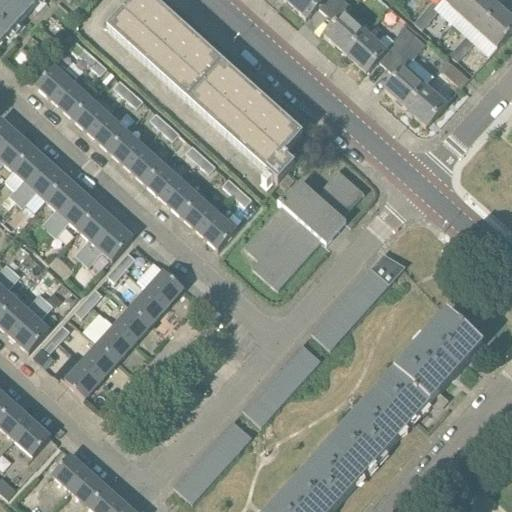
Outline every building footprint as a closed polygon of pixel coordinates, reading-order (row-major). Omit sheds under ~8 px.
[(0,0),(0,48),(28,18),(7,0),(0,0)] [(7,0),(28,18),(44,0),(7,0)] [(302,141),(262,104),(146,0),(137,0),(106,34),(270,181),(266,186),(271,191),(275,186),(278,189),(306,157),(296,148),(302,141)] [(317,11),(326,20),(341,2),(338,0),(288,0),(284,5),(305,24),(317,11)] [(445,0),(442,4),(460,20),(477,0),(445,0)] [(477,0),(460,20),(478,36),(500,12),(486,0),(477,0)] [(344,59),(366,35),(346,17),(351,11),(341,2),(326,20),(335,27),(323,40),(344,59)] [(414,27),(418,31),(437,9),(433,6),(414,27)] [(418,31),(422,34),(441,13),(437,9),(418,31)] [(478,36),(496,53),(511,34),(511,22),(500,12),(478,36)] [(377,65),(386,73),(416,42),(405,32),(393,43),(386,37),(378,46),(366,35),(344,59),(365,79),(377,65)] [(450,59),(453,63),(473,41),(469,38),(450,59)] [(453,63),(457,66),(476,45),(473,41),(453,63)] [(404,113),(426,89),(406,71),(425,50),(416,42),(386,73),(395,81),(383,94),(404,113)] [(88,70),(95,63),(83,52),(78,58),(77,60),(88,70)] [(106,73),(95,63),(88,70),(100,80),(106,73)] [(36,90),(54,107),(76,82),(58,66),(54,71),(36,90)] [(461,93),(469,84),(451,68),(443,77),(461,93)] [(72,123),(90,104),(72,88),(77,83),(76,82),(54,107),(72,123)] [(124,102),(131,95),(120,85),(113,92),(124,102)] [(426,89),(404,113),(425,133),(447,108),(446,108),(452,101),(442,92),(436,98),(426,89)] [(131,95),(124,102),(136,113),(142,106),(131,95)] [(72,123),(90,140),(108,120),(90,104),(72,123)] [(161,135),(168,128),(156,118),(149,125),(161,135)] [(90,140),(109,156),(126,137),(108,120),(90,140)] [(0,156),(16,139),(0,124),(0,156)] [(173,146),(179,138),(168,128),(161,135),(173,146)] [(109,156),(127,173),(145,153),(126,137),(109,156)] [(0,171),(2,168),(12,177),(33,154),(16,139),(0,156),(0,171)] [(197,168),(203,161),(192,150),(192,151),(185,158),(197,168)] [(127,173),(145,189),(163,169),(145,153),(127,173)] [(9,201),(15,207),(49,169),(33,154),(12,177),(22,186),(9,201)] [(209,178),(215,171),(203,161),(197,168),(209,178)] [(35,198),(45,207),(66,184),(49,169),(15,207),(22,213),(35,198)] [(145,189),(163,206),(181,186),(163,169),(145,189)] [(326,250),(334,241),(346,228),(342,224),(364,199),(338,176),(316,201),(300,187),(282,207),(280,205),(277,209),(280,211),(243,253),(257,266),(251,273),(276,296),(322,246),(326,250)] [(233,201),(240,193),(228,183),(222,190),(233,201)] [(41,230),(48,237),(82,199),(66,184),(45,207),(55,216),(41,230)] [(163,206),(181,222),(199,202),(181,186),(163,206)] [(245,211),(251,204),(240,193),(233,201),(245,211)] [(68,228),(78,237),(99,214),(82,199),(48,237),(55,243),(68,228)] [(181,222),(200,239),(217,219),(199,202),(181,222)] [(82,266),(105,241),(116,229),(99,214),(78,237),(88,245),(74,260),(82,266)] [(218,255),(231,241),(236,235),(217,219),(200,239),(218,255)] [(101,257),(111,267),(132,244),(116,229),(105,241),(82,266),(88,272),(101,257)] [(117,269),(124,275),(135,263),(127,257),(117,269)] [(392,286),(401,276),(383,259),(374,269),(392,286)] [(0,289),(13,275),(6,269),(0,276),(0,289)] [(107,280),(114,287),(124,275),(117,269),(107,280)] [(383,296),(392,286),(374,269),(365,279),(383,296)] [(0,323),(16,305),(6,296),(20,282),(13,275),(0,289),(0,323)] [(147,295),(167,312),(183,294),(164,276),(147,295)] [(374,306),(383,296),(365,279),(356,289),(374,306)] [(0,323),(0,331),(12,343),(46,305),(45,304),(60,288),(54,282),(25,314),(16,305),(0,323)] [(365,316),(374,306),(356,289),(347,298),(365,316)] [(84,305),(92,311),(102,300),(95,293),(84,305)] [(150,330),(167,312),(147,295),(131,313),(150,330)] [(356,325),(365,316),(347,298),(338,308),(356,325)] [(29,358),(49,335),(39,326),(53,311),(46,305),(12,343),(29,358)] [(74,316),(81,323),(92,311),(84,305),(74,316)] [(347,335),(356,325),(338,308),(329,318),(347,335)] [(134,349),(150,330),(131,313),(114,331),(134,349)] [(103,316),(86,333),(95,342),(112,325),(103,316)] [(335,511),(430,407),(435,412),(444,403),(439,398),(482,350),(446,318),(270,511),(335,511)] [(338,345),(347,335),(329,318),(320,328),(338,345)] [(329,355),(338,345),(320,328),(311,338),(329,355)] [(52,341),(59,347),(69,336),(62,329),(52,341)] [(117,367),(134,349),(114,331),(98,350),(117,367)] [(42,353),(48,359),(59,347),(52,341),(42,353)] [(312,375),(320,366),(301,349),(293,359),(312,375)] [(81,368),(101,385),(117,367),(98,350),(81,368)] [(303,385),(312,375),(293,359),(284,368),(303,385)] [(65,386),(84,404),(101,385),(81,368),(65,386)] [(295,394),(303,385),(284,368),(276,377),(295,394)] [(286,404),(295,394),(276,377),(267,387),(286,404)] [(278,413),(286,404),(267,387),(259,396),(278,413)] [(269,423),(278,413),(259,396),(250,406),(269,423)] [(0,424),(13,410),(0,397),(0,424)] [(261,432),(269,423),(250,406),(242,415),(261,432)] [(0,424),(0,433),(14,446),(32,426),(13,410),(0,424)] [(32,463),(50,443),(32,426),(14,446),(32,463)] [(243,452),(251,443),(232,426),(224,435),(243,452)] [(234,462),(243,452),(224,435),(216,445),(234,462)] [(226,471),(234,462),(216,445),(207,454),(226,471)] [(217,480),(226,471),(207,454),(199,464),(217,480)] [(70,496),(88,477),(69,460),(52,479),(70,496)] [(209,490),(217,480),(199,464),(190,473),(209,490)] [(200,499),(209,490),(190,473),(182,483),(200,499)] [(70,496),(88,511),(89,511),(106,493),(88,477),(70,496)] [(192,509),(200,499),(182,483),(173,492),(192,509)] [(89,511),(122,511),(124,510),(106,493),(89,511)]
